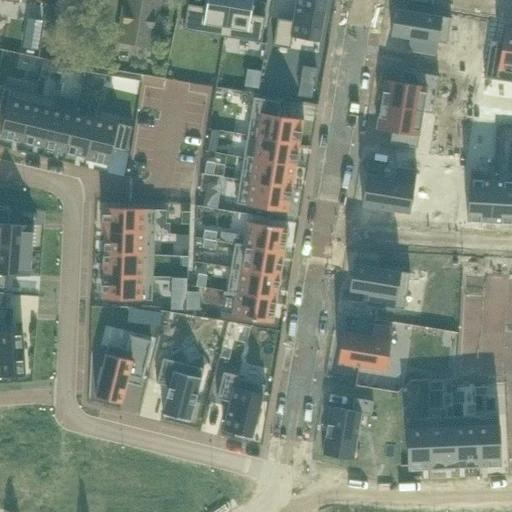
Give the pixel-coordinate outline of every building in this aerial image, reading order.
[(126,0),(119,41),(152,46),(159,0),(126,0)] [(184,30),(224,37),(230,0),(207,0),(206,7),(188,4),(184,30)] [(253,0),(230,0),(224,37),(261,43),(266,17),(251,14),(253,0)] [(326,0),(296,0),(293,21),(278,18),(273,45),(290,49),(292,36),(320,41),(326,0)] [(395,9),(391,34),(413,38),(411,50),(435,54),(437,42),(447,43),(451,17),(395,9)] [(489,48),(484,77),(511,81),(511,28),(505,27),(502,50),(489,48)] [(385,80),(381,104),(423,111),(429,74),(409,71),(407,83),(385,80)] [(0,136),(23,142),(35,93),(0,84),(0,112),(6,114),(0,136)] [(23,142),(44,147),(56,98),(35,93),(23,142)] [(280,101),(253,97),(247,135),(299,143),(300,143),(301,140),(300,140),(301,130),(302,130),(303,125),(302,125),(302,124),(303,124),(304,120),(278,116),(280,101)] [(44,147),(65,152),(75,113),(54,108),(56,99),(56,98),(44,147)] [(381,104),(377,129),(399,133),(397,145),(417,148),(423,111),(381,104)] [(75,113),(65,152),(86,157),(85,159),(86,159),(96,118),(75,113)] [(96,118),(86,159),(109,165),(113,149),(126,153),(132,126),(96,118)] [(299,143),(247,135),(244,157),(296,165),(297,165),(297,163),(296,163),(298,154),(299,152),(298,152),(299,147),(300,143),(299,143)] [(296,165),(244,157),(240,180),(292,188),(292,187),(293,188),(293,184),(293,180),(294,180),(294,178),(295,168),(296,168),(296,166),(296,165)] [(367,174),(362,206),(410,213),(417,170),(397,167),(395,178),(367,174)] [(470,169),(467,221),(491,222),(494,171),(470,169)] [(494,171),(491,222),(511,223),(511,180),(494,180),(495,171),(494,171)] [(292,188),(240,180),(236,203),(289,212),(291,201),(290,201),(291,191),(292,191),(293,189),(292,189),(292,188)] [(102,231),(155,233),(156,209),(103,207),(102,231)] [(0,247),(32,250),(34,225),(9,223),(10,210),(0,208),(0,247)] [(190,212),(182,211),(182,223),(190,224),(190,212)] [(288,228),(248,221),(244,244),(235,242),(235,244),(284,251),(288,228)] [(217,231),(204,229),(203,238),(216,240),(217,231)] [(104,253),(154,255),(155,233),(102,231),(102,232),(105,232),(104,253)] [(188,236),(177,233),(175,242),(187,245),(188,236)] [(216,240),(204,239),(203,247),(215,249),(216,240)] [(284,251),(235,244),(231,267),(280,275),(284,251)] [(32,250),(0,247),(0,287),(4,287),(5,274),(30,275),(32,250)] [(103,275),(153,277),(154,255),(104,253),(103,275)] [(355,257),(350,289),(373,293),(371,305),(395,309),(395,308),(404,310),(410,273),(373,267),(374,260),(355,257)] [(280,275),(231,267),(227,290),(277,299),(280,275)] [(207,275),(199,273),(196,285),(205,287),(207,275)] [(152,300),(153,277),(103,275),(102,298),(152,300)] [(277,299),(227,290),(227,292),(236,293),(232,316),(273,322),(277,299)] [(0,292),(0,307),(11,308),(12,293),(0,292)] [(343,332),(338,363),(385,370),(392,326),(372,323),(370,336),(343,332)] [(23,331),(0,331),(0,375),(25,375),(23,331)] [(142,379),(151,341),(132,336),(129,349),(109,344),(103,368),(101,368),(97,381),(99,382),(96,396),(122,403),(129,375),(142,379)] [(204,368),(163,358),(156,383),(169,386),(162,412),(191,420),(204,368)] [(238,375),(223,371),(217,398),(230,402),(223,429),(252,436),(265,384),(238,377),(238,375)] [(331,407),(323,454),(354,459),(361,414),(381,417),(383,402),(354,397),(352,411),(331,407)] [(499,414),(475,415),(478,467),(501,465),(499,414)] [(475,415),(453,416),(455,468),(456,468),(478,467),(475,415)] [(453,416),(429,417),(432,469),(455,468),(453,416)] [(429,417),(406,418),(408,470),(432,469),(429,417)]
